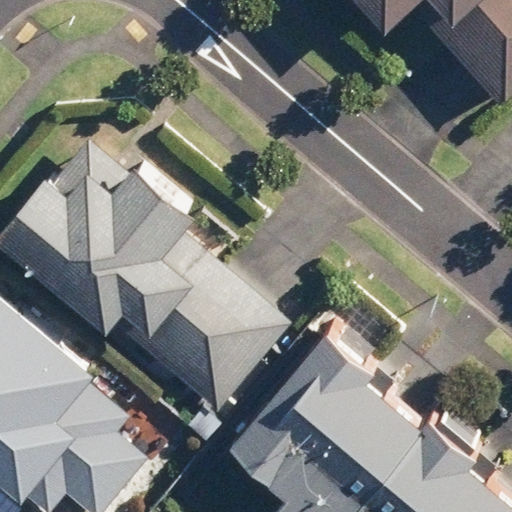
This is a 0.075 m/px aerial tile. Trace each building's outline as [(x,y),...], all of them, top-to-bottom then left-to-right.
[(511,83),(511,0),(353,0),(375,24),(402,0),(403,0),(445,46),(417,71),(455,113),(488,84),(498,96),(511,83)] [(99,119),(24,204),(244,395),(256,381),(248,374),(312,299),(229,227),(221,236),(200,218),(230,183),(167,128),(142,156),(99,119)] [(0,424),(68,490),(87,470),(115,498),(169,442),(137,411),(152,396),(113,358),(128,343),(18,238),(0,257),(0,424)] [(511,511),(511,455),(342,308),(222,445),(299,511),(511,511)] [(0,475),(1,474),(0,472),(0,511),(18,511),(13,507),(9,511),(6,511),(0,506),(0,475)]
